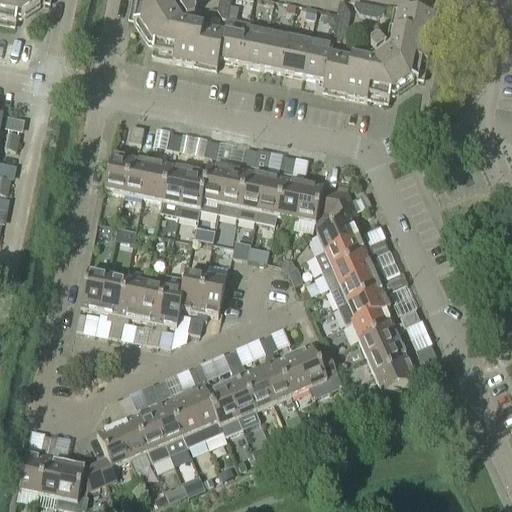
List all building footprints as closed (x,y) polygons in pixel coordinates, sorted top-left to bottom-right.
[(43,10),(45,0),(0,0),(0,26),(14,30),(16,23),(37,9),(43,10)] [(169,14),(171,0),(132,0),(131,7),(136,8),(168,14),(169,14)] [(229,12),(230,4),(218,2),(217,9),(229,12)] [(182,31),(169,14),(168,14),(136,8),(132,30),(139,31),(152,51),(151,58),(172,62),(178,33),(182,31)] [(360,20),(362,9),(354,8),(353,13),(358,20),(360,20)] [(228,18),(229,12),(217,9),(215,15),(228,18)] [(343,9),(339,9),(336,20),(337,20),(346,14),(343,9)] [(367,22),(369,11),(362,9),(360,20),(367,22)] [(373,23),(375,12),(369,11),(367,22),(373,23)] [(238,13),(229,12),(228,18),(226,26),(226,27),(234,29),(238,13)] [(384,14),(375,12),(373,23),(375,23),(383,18),(384,14)] [(346,14),(337,20),(349,23),(349,19),(346,14)] [(226,26),(228,18),(215,15),(215,17),(221,25),(226,26)] [(398,16),(394,36),(428,43),(432,25),(434,25),(435,23),(398,16)] [(349,23),(337,20),(336,26),(347,29),(349,23)] [(347,29),(336,26),(335,32),(346,35),(347,29)] [(239,70),(247,31),(234,29),(226,27),(225,27),(223,39),(223,40),(218,66),(239,70)] [(196,70),(203,35),(182,31),(178,33),(171,68),(195,73),(196,70)] [(260,74),(268,36),(247,31),(239,70),(260,74)] [(345,42),(346,35),(335,32),(333,39),(345,42)] [(223,40),(223,39),(203,35),(196,70),(214,74),(214,76),(215,77),(218,66),(223,40)] [(281,78),(289,40),(268,36),(260,74),(281,78)] [(430,44),(428,43),(394,36),(390,57),(392,61),(420,67),(426,68),(430,44)] [(344,44),(345,42),(333,39),(331,47),(337,49),(344,44)] [(303,83),(311,44),(289,40),(281,78),(303,83)] [(329,61),(332,49),(311,44),(303,83),(323,87),(329,61)] [(417,88),(420,67),(392,61),(390,57),(370,70),(373,74),(367,103),(388,106),(389,100),(410,86),(417,88)] [(343,100),(350,66),(329,61),(323,87),(321,98),(324,99),(324,96),(343,100)] [(367,103),(373,74),(370,70),(350,66),(343,100),(342,103),(366,107),(367,103)] [(8,120),(4,130),(21,136),(25,126),(8,120)] [(130,132),(129,139),(141,142),(143,134),(130,132)] [(7,139),(5,147),(16,149),(18,141),(7,139)] [(140,150),(141,142),(129,139),(127,148),(140,150)] [(168,140),(167,147),(179,149),(181,143),(168,140)] [(14,157),(16,149),(5,147),(3,155),(14,157)] [(178,158),(179,149),(167,147),(165,155),(178,158)] [(206,148),(204,155),(217,158),(218,150),(206,148)] [(215,166),(217,158),(204,155),(203,163),(215,166)] [(244,156),(242,163),(255,165),(256,158),(244,156)] [(111,161),(103,196),(123,201),(131,165),(111,161)] [(253,173),(255,165),(242,163),(241,171),(253,173)] [(281,163),(280,171),(292,173),(293,165),(281,163)] [(142,205),(150,169),(131,165),(123,201),(142,205)] [(161,208),(169,173),(150,169),(142,205),(161,208)] [(227,175),(206,170),(204,180),(205,180),(200,207),(201,207),(199,217),(218,221),(227,175)] [(291,181),(292,173),(280,171),(279,179),(291,181)] [(180,212),(188,176),(169,173),(161,208),(159,219),(178,223),(180,212)] [(236,224),(246,179),(227,175),(218,221),(236,224)] [(205,180),(204,180),(188,176),(180,212),(178,223),(197,227),(199,217),(201,207),(200,207),(205,180)] [(255,228),(265,182),(246,179),(236,224),(255,228)] [(276,222),(283,186),(265,182),(255,228),(274,232),(276,222)] [(0,183),(0,192),(7,194),(9,185),(0,183)] [(295,226),(303,190),(283,186),(276,222),(295,226)] [(315,235),(347,200),(347,199),(303,190),(295,226),(312,230),(315,235)] [(356,222),(347,200),(315,235),(325,257),(325,258),(358,244),(349,225),(356,222)] [(325,257),(314,262),(323,280),(371,259),(368,252),(364,250),(361,252),(358,244),(325,258),(325,257)] [(386,252),(383,246),(375,249),(380,261),(388,258),(386,252)] [(380,261),(375,249),(368,252),(371,259),(323,280),(330,297),(373,279),(369,270),(372,268),(374,264),(380,261)] [(99,318),(107,281),(87,277),(79,314),(99,318)] [(197,319),(205,282),(185,278),(183,285),(181,297),(183,297),(179,315),(197,319)] [(373,279),(330,297),(338,315),(387,294),(384,288),(380,286),(377,287),(373,279)] [(109,333),(121,336),(122,329),(123,328),(117,327),(126,285),(107,281),(99,318),(107,320),(106,327),(110,327),(109,333)] [(183,285),(166,281),(164,293),(156,330),(154,330),(154,335),(160,336),(160,337),(165,338),(166,332),(176,334),(179,315),(183,297),(181,297),(183,285)] [(404,293),(398,281),(391,284),(396,296),(404,293)] [(202,326),(209,328),(210,322),(217,323),(225,286),(205,282),(197,319),(196,325),(202,326)] [(144,289),(126,285),(117,327),(123,328),(122,329),(127,330),(128,324),(137,326),(144,289)] [(156,330),(164,293),(144,289),(137,326),(154,330),(156,330)] [(387,294),(338,315),(345,332),(350,330),(350,329),(355,327),(356,328),(384,315),(385,316),(389,315),(385,305),(388,304),(389,299),(387,294)] [(392,333),(385,316),(384,315),(356,328),(355,327),(350,329),(350,330),(358,348),(392,333)] [(419,328),(414,316),(407,319),(412,331),(419,328)] [(78,319),(75,335),(82,337),(85,321),(78,319)] [(412,331),(407,319),(399,322),(402,329),(392,333),(358,348),(366,366),(400,351),(396,341),(400,340),(401,336),(404,334),(412,331)] [(187,339),(199,342),(200,334),(188,331),(187,339)] [(114,343),(120,344),(121,336),(109,333),(107,342),(114,343)] [(145,350),(157,353),(159,344),(146,341),(145,350)] [(259,347),(261,354),(273,349),(271,342),(259,347)] [(276,355),(273,349),(261,354),(264,360),(276,355)] [(374,384),(408,369),(400,351),(366,366),(374,384)] [(429,351),(422,354),(427,366),(434,363),(429,351)] [(312,353),(293,361),(308,395),(307,395),(312,406),(342,394),(328,360),(317,365),(312,353)] [(235,357),(224,362),(227,369),(238,364),(235,357)] [(308,395),(293,361),(275,369),(290,403),(307,395),(308,395)] [(238,364),(227,369),(229,375),(235,373),(240,384),(254,418),(272,410),(257,377),(248,380),(246,377),(243,375),(238,364)] [(382,402),(416,387),(412,377),(415,375),(417,371),(420,369),(418,364),(408,369),(374,384),(382,402)] [(290,403),(275,369),(257,377),(272,410),(290,403)] [(200,372),(188,377),(191,384),(203,379),(200,372)] [(254,418),(240,384),(222,391),(237,425),(254,418)] [(153,392),(156,399),(167,394),(164,387),(153,392)] [(201,388),(194,391),(195,391),(191,393),(193,399),(185,402),(199,436),(204,447),(221,440),(216,429),(217,429),(204,399),(205,399),(201,388)] [(222,391),(205,399),(204,399),(217,429),(216,429),(221,440),(223,444),(241,436),(237,425),(222,391)] [(170,401),(167,394),(156,399),(159,406),(170,401)] [(199,436),(185,402),(167,410),(181,444),(186,455),(204,447),(199,436)] [(129,403),(117,408),(120,414),(132,409),(129,403)] [(132,409),(120,414),(123,421),(129,419),(131,425),(146,459),(151,470),(168,462),(164,451),(149,418),(142,421),(140,415),(135,417),(132,409)] [(181,444),(167,410),(149,418),(164,451),(168,462),(186,455),(181,444)] [(146,459),(131,425),(113,433),(128,467),(146,459)] [(110,474),(128,467),(113,433),(96,441),(106,465),(94,469),(103,491),(115,486),(110,474)] [(56,446),(44,443),(42,451),(55,453),(56,446)] [(34,463),(25,461),(18,497),(38,501),(45,466),(47,460),(40,458),(41,458),(36,457),(34,463)] [(57,505),(65,470),(45,466),(38,501),(57,505)] [(103,491),(94,469),(84,474),(65,470),(57,505),(55,511),(83,511),(87,498),(103,491)] [(182,492),(172,497),(176,506),(186,501),(182,492)]
